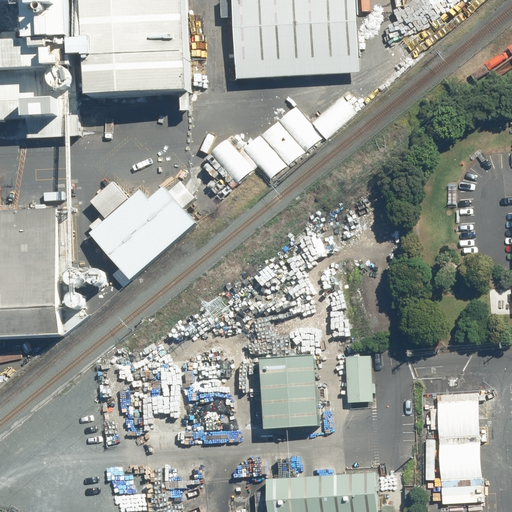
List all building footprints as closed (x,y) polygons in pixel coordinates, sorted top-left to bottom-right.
[(33,0),(36,44),(25,45),(24,36),(0,36),(0,123),(30,122),(31,139),(81,138),(80,91),(81,91),(81,90),(82,89),(82,88),(83,87),(83,86),(83,85),(83,84),(84,83),(84,82),(84,81),(84,80),(83,80),(83,79),(83,78),(83,77),(83,76),(82,75),(82,74),(81,73),(80,72),(79,71),(78,70),(77,69),(76,69),(75,42),(87,42),(85,0),(33,0)] [(93,0),(95,46),(82,46),(83,61),(96,60),(98,100),(198,96),(193,0),(93,0)] [(363,75),(361,23),(360,0),(223,0),(224,18),(239,17),(239,27),(241,80),(363,75)] [(215,153),(215,154),(241,184),(262,165),(243,144),(244,142),(237,134),(215,153)] [(117,176),(119,174),(147,149),(135,136),(105,163),(117,176)] [(136,193),(143,186),(168,164),(151,145),(147,149),(119,174),(136,193)] [(153,197),(154,199),(185,172),(174,159),(168,164),(143,186),(145,189),(153,197)] [(136,280),(200,222),(189,209),(201,198),(185,181),(174,190),(170,186),(155,200),(154,199),(153,197),(145,189),(133,200),(112,219),(109,221),(97,232),(95,234),(136,280)] [(96,201),(112,219),(133,200),(117,182),(96,201)] [(0,343),(71,340),(65,211),(0,214),(0,343)] [(97,232),(109,221),(105,216),(92,227),(97,232)] [(117,288),(116,271),(74,271),(75,315),(94,315),(94,289),(117,288)] [(306,342),(251,347),(257,421),(312,417),(306,342)] [(375,356),(349,356),(350,401),(376,401),(375,356)] [(482,393),(438,395),(439,405),(425,406),(425,409),(432,409),(433,430),(442,429),(443,450),(465,449),(465,445),(484,444),(482,393)] [(245,467),(248,511),(394,511),(390,455),(245,467)]
